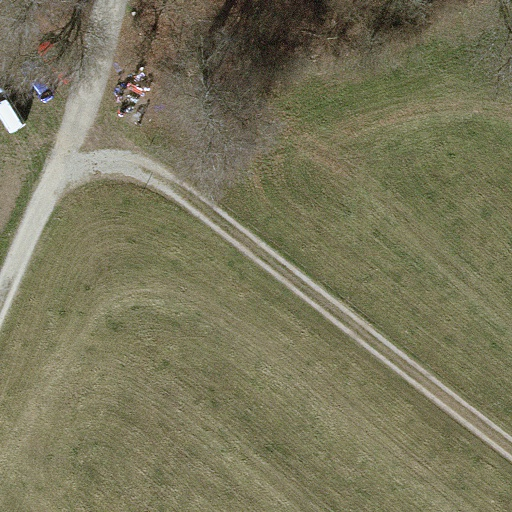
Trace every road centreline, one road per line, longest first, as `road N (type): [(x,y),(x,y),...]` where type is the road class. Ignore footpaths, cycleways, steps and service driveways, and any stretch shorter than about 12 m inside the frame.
road 1 (track): [(66,158),(156,178),(511,463)]
road 2 (track): [(0,301),(66,158),(111,0)]
